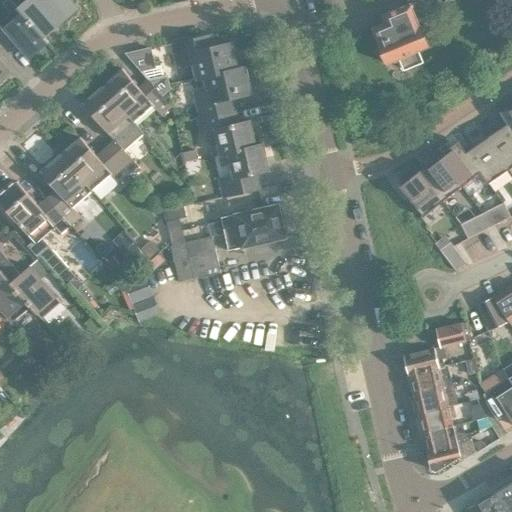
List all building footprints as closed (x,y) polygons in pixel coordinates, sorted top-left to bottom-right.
[(43,36),(44,35),(77,7),(71,0),(21,0),(16,4),(43,36)] [(418,12),(445,1),(445,0),(406,0),(408,4),(382,15),(385,22),(372,27),(378,42),(379,44),(376,50),(379,59),(385,60),(386,63),(399,57),(403,69),(422,61),(418,50),(427,46),(419,26),(418,26),(417,22),(422,20),(418,12)] [(43,36),(16,4),(0,18),(0,22),(29,57),(48,40),(44,35),(43,36)] [(178,66),(189,63),(193,78),(198,76),(237,68),(236,67),(230,41),(206,47),(203,35),(172,42),(175,54),(178,66)] [(136,66),(153,62),(149,46),(132,50),(136,66)] [(0,77),(9,69),(0,59),(0,77)] [(198,77),(203,90),(192,93),(198,117),(196,118),(197,118),(210,115),(210,114),(234,109),(231,97),(249,92),(243,66),(236,67),(237,68),(198,76),(193,78),(198,77)] [(121,68),(101,85),(133,121),(152,105),(161,115),(171,107),(161,96),(171,87),(168,83),(169,82),(167,80),(151,84),(146,78),(137,86),(121,68)] [(129,175),(139,167),(125,150),(144,134),(133,121),(101,85),(82,102),(112,138),(103,146),(129,175)] [(511,103),(498,112),(506,124),(506,123),(511,132),(511,103)] [(213,126),(210,115),(197,118),(200,132),(214,129),(217,144),(209,146),(211,155),(226,151),(254,146),(254,145),(248,120),(238,123),(237,120),(213,126)] [(511,132),(506,123),(506,124),(505,123),(485,137),(507,169),(511,165),(511,132)] [(79,137),(59,154),(90,191),(109,174),(119,185),(129,175),(103,146),(94,154),(79,137)] [(485,137),(465,151),(465,152),(480,171),(479,172),(487,183),(507,169),(485,137)] [(465,152),(465,151),(457,140),(437,156),(461,186),(479,172),(480,171),(465,152)] [(254,146),(226,151),(232,175),(218,179),(222,195),(260,186),(256,171),(267,168),(261,144),(254,145),(254,146)] [(195,149),(182,152),(184,162),(197,159),(195,149)] [(54,188),(45,196),(72,226),(81,217),(72,207),(90,191),(59,154),(40,171),(54,188)] [(461,186),(437,156),(418,170),(442,201),(461,186)] [(418,170),(399,186),(399,187),(399,186),(412,202),(410,204),(414,214),(419,212),(422,216),(442,201),(418,170)] [(72,226),(45,196),(36,204),(16,181),(0,194),(0,203),(32,240),(27,245),(37,257),(40,255),(44,261),(54,252),(43,239),(56,228),(61,235),(72,226)] [(492,207),(499,222),(510,216),(503,202),(492,207)] [(224,232),(283,218),(281,209),(278,208),(277,203),(220,215),(224,232)] [(163,210),(166,222),(178,218),(186,217),(183,205),(163,210)] [(499,222),(492,207),(481,213),(489,227),(499,222)] [(489,227),(481,213),(471,218),(478,232),(489,227)] [(184,241),(178,218),(166,222),(171,244),(184,241)] [(283,218),(224,232),(227,248),(284,236),(283,232),(285,229),(283,218)] [(460,224),(467,238),(478,232),(471,218),(460,224)] [(220,272),(212,236),(184,242),(184,241),(171,244),(171,245),(170,246),(178,282),(220,272)] [(455,270),(465,262),(449,241),(439,249),(455,270)] [(18,273),(0,251),(0,270),(31,306),(30,306),(40,317),(59,301),(39,279),(28,266),(27,265),(18,273)] [(40,255),(37,257),(28,266),(39,279),(51,269),(44,261),(40,255)] [(66,286),(76,277),(67,267),(57,275),(66,286)] [(0,311),(2,310),(12,322),(30,306),(31,306),(0,270),(0,311)] [(153,316),(139,276),(123,282),(138,321),(153,316)] [(510,323),(511,321),(511,283),(492,296),(510,323)] [(488,330),(508,321),(492,297),(477,304),(488,330)] [(445,357),(442,346),(469,340),(465,323),(434,330),(438,346),(403,354),(408,374),(437,367),(442,366),(441,358),(445,357)] [(511,383),(511,362),(503,368),(508,377),(511,383)] [(408,374),(413,393),(451,384),(446,365),(442,366),(437,367),(408,374),(408,375),(408,374)] [(505,414),(511,424),(511,423),(511,383),(508,377),(490,389),(494,397),(486,402),(496,419),(505,414)] [(451,384),(413,393),(417,413),(456,404),(451,384)] [(466,391),(469,400),(478,398),(476,389),(466,391)] [(417,413),(422,432),(452,425),(450,418),(455,417),(452,405),(456,404),(417,413)] [(472,420),(486,417),(479,404),(470,405),(472,411),(470,412),(472,420)] [(469,433),(463,435),(460,423),(452,425),(422,432),(426,450),(426,451),(457,444),(456,441),(471,438),(469,433)] [(460,460),(474,451),(471,438),(456,441),(457,444),(426,451),(430,468),(435,470),(458,457),(460,460)] [(511,511),(511,480),(511,481),(494,491),(506,511),(511,511)] [(506,511),(494,491),(476,502),(481,511),(506,511)]
